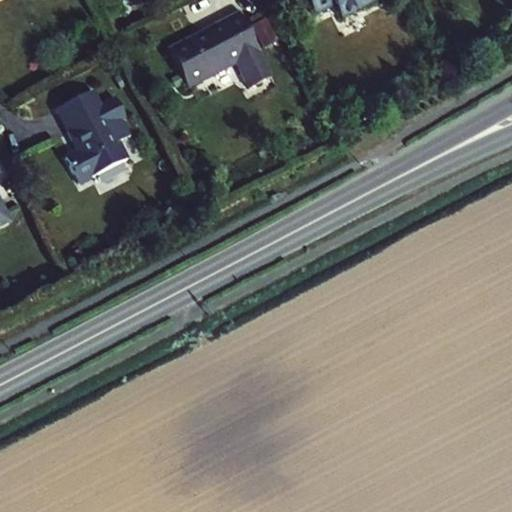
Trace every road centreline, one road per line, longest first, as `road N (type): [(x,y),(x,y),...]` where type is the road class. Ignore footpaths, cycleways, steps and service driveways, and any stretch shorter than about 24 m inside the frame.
road 1 (secondary): [(0,385),(408,173)]
road 2 (secondary): [(511,106),(408,173)]
